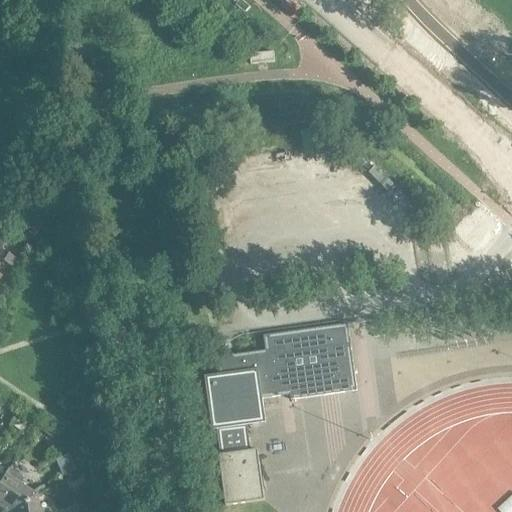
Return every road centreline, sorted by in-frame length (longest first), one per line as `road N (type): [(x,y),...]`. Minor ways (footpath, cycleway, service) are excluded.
road 1 (unknown): [(408,247),(332,254),(228,279)]
road 2 (tertiary): [(446,109),(321,0)]
